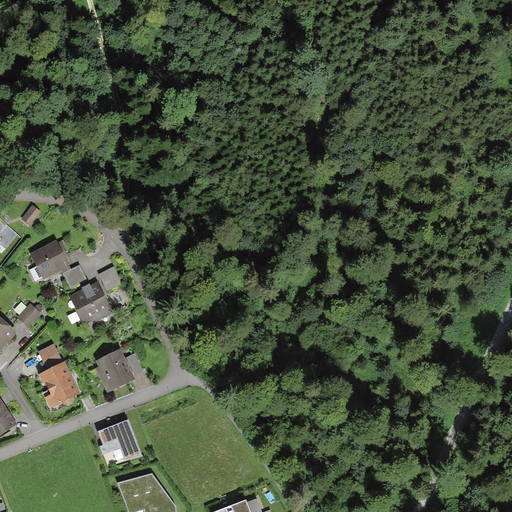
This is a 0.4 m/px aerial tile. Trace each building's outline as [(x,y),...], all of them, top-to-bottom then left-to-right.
[(37,214),(30,209),(20,222),(27,227),(37,214)] [(53,245),(28,258),(41,283),(58,274),(67,290),(82,282),(76,270),(68,274),(53,245)] [(114,269),(100,275),(107,289),(121,283),(114,269)] [(95,285),(71,297),(85,323),(109,310),(95,285)] [(39,313),(30,306),(20,318),(28,325),(39,313)] [(0,348),(14,331),(0,319),(0,348)] [(50,371),(41,375),(56,405),(79,393),(54,345),(40,353),(50,371)] [(120,351),(96,364),(110,390),(143,372),(134,356),(125,361),(120,351)] [(0,400),(0,435),(16,424),(0,400)] [(127,423),(95,436),(109,469),(141,456),(127,423)] [(148,474),(115,486),(124,511),(134,511),(139,511),(172,511),(172,505),(148,474)]
